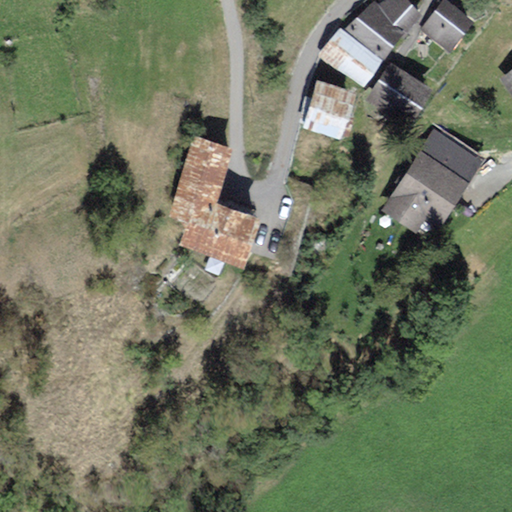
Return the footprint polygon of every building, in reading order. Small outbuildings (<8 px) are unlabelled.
[(407,0),(367,0),(320,55),(364,93),(429,18),(407,0)] [(445,0),(424,29),(452,49),(472,20),(445,0)] [(433,88),(389,65),(371,100),(415,123),(433,88)] [(511,66),(501,75),(511,90),(511,66)] [(358,93),(319,83),(306,135),(345,145),(358,93)] [(237,148),(192,135),(168,217),(195,225),(188,249),(251,267),(265,217),(220,205),(237,148)] [(470,182),(423,151),(383,212),(431,243),(470,182)]
